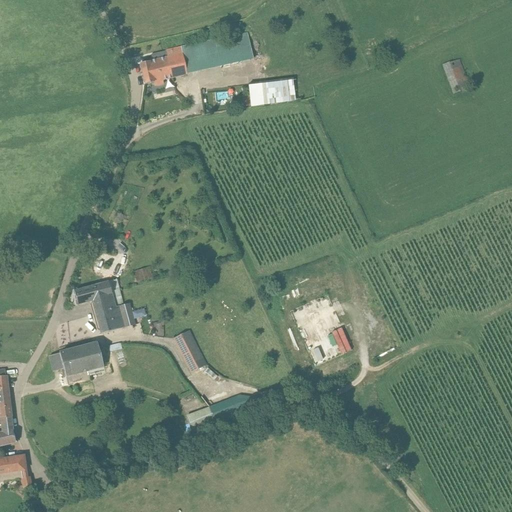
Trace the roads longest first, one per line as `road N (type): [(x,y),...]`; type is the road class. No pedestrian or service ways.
road 1 (unclassified): [(44,486),(20,433),(16,398),(53,323),(135,100),(130,66),(93,0)]
road 2 (unclassified): [(424,511),(352,433),(310,408),(44,486)]
road 3 (track): [(319,410),(307,399),(210,391),(194,384),(169,345),(108,339)]
